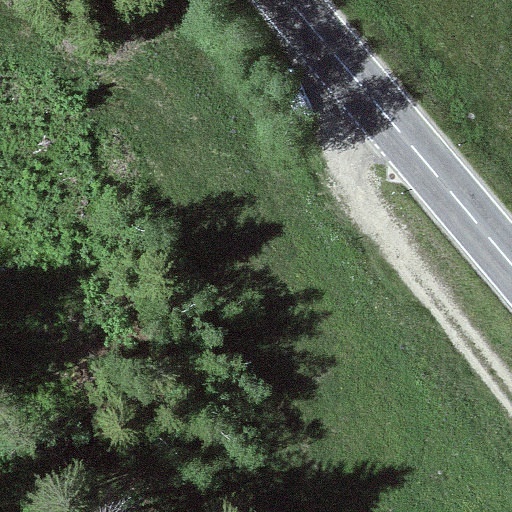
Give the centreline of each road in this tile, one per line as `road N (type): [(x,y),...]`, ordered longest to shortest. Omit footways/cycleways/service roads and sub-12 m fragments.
road 1 (track): [(319,40),(368,216),(511,401)]
road 2 (secondary): [(511,266),(286,0)]
